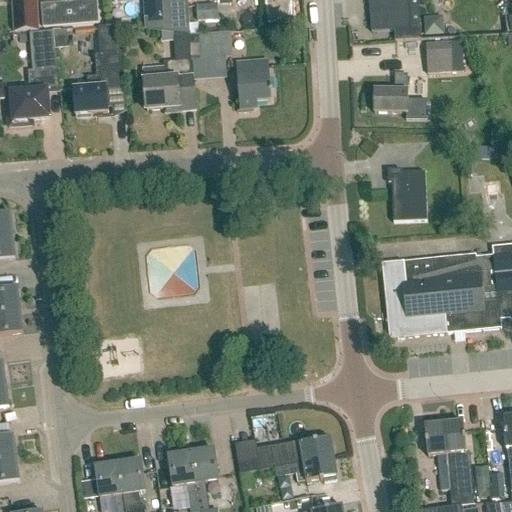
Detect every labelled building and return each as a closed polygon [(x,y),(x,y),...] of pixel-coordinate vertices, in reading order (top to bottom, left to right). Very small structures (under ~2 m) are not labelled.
[(147,22),(147,32),(174,35),(189,37),(187,0),(161,0),(163,20),(147,22)] [(369,0),(371,35),(395,34),(395,44),(421,43),(418,0),(369,0)] [(15,33),(38,32),(37,3),(13,5),(15,33)] [(80,27),(99,26),(97,3),(79,4),(80,27)] [(191,21),(211,20),(210,5),(190,6),(191,21)] [(43,30),(62,29),(60,6),(41,7),(43,30)] [(100,56),(95,57),(96,70),(97,79),(87,79),(88,92),(74,93),(75,119),(107,117),(105,91),(124,89),(121,55),(120,55),(118,28),(99,29),(100,56)] [(47,95),(59,94),(54,33),(31,35),(34,74),(28,75),(30,96),(11,97),(12,108),(6,109),(8,130),(32,128),(32,123),(49,122),(47,95)] [(191,62),(232,59),(231,34),(190,36),(191,62)] [(146,113),(179,110),(195,109),(189,39),(189,37),(174,35),(176,63),(164,64),(164,65),(164,69),(143,70),(144,84),(146,113)] [(429,77),(451,76),(450,44),(427,45),(429,77)] [(268,81),(268,80),(267,67),(238,69),(239,82),(238,82),(240,113),(256,112),(256,105),(270,104),(269,96),(272,96),(272,93),(273,92),(273,81),(268,81)] [(373,93),(373,115),(405,116),(405,123),(425,123),(426,103),(407,102),(407,94),(406,94),(406,77),(396,77),(396,78),(396,94),(373,93)] [(401,176),(401,172),(388,173),(388,186),(392,186),(393,225),(427,224),(425,175),(401,176)] [(0,240),(13,239),(11,216),(0,217),(0,240)] [(0,240),(0,263),(16,262),(13,239),(0,240)] [(405,264),(382,266),(388,323),(390,343),(448,337),(448,336),(465,334),(465,336),(501,333),(500,322),(509,321),(511,323),(511,247),(492,250),(493,259),(476,261),(475,257),(405,265),(405,264)] [(0,315),(21,313),(18,290),(0,292),(0,315)] [(0,338),(23,336),(21,313),(0,315),(0,338)] [(0,411),(9,411),(6,388),(0,388),(0,411)] [(444,427),(451,491),(451,493),(452,509),(474,507),(471,476),(467,477),(466,459),(463,460),(462,456),(466,455),(463,425),(444,427)] [(441,480),(442,494),(451,493),(451,491),(444,427),(425,428),(428,459),(438,458),(440,480),(441,480)] [(0,463),(16,461),(13,438),(0,440),(0,463)] [(239,475),(275,470),(333,460),(330,441),(329,441),(329,438),(317,440),(317,442),(313,442),(313,444),(301,446),(300,443),(283,446),(283,448),(256,453),(257,462),(239,465),(235,445),(234,445),(239,475)] [(213,453),(190,456),(198,511),(208,511),(205,486),(218,484),(213,453)] [(189,511),(198,511),(190,456),(168,459),(172,490),(186,488),(189,511)] [(333,460),(275,470),(276,479),(296,475),(298,485),(306,483),(306,484),(319,482),(320,483),(324,483),(324,484),(336,483),(335,480),(336,480),(333,460)] [(0,486),(20,484),(16,461),(0,463),(0,486)] [(140,463),(117,466),(123,511),(139,511),(136,496),(145,494),(140,463)] [(115,511),(123,511),(117,466),(94,470),(99,501),(114,499),(115,511)]
